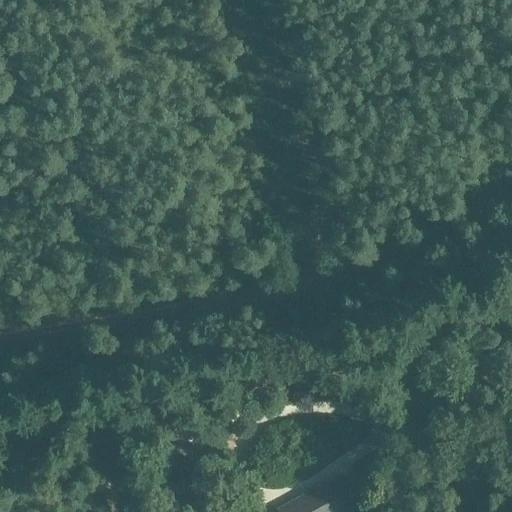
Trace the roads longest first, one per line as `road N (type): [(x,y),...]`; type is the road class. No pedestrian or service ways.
road 1 (track): [(511,195),(315,283),(0,338)]
road 2 (track): [(315,283),(242,0)]
